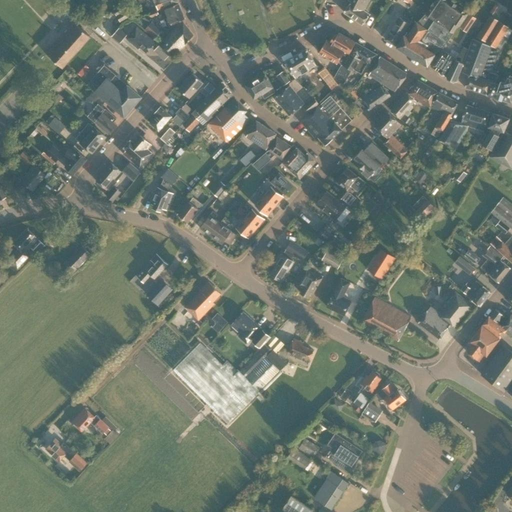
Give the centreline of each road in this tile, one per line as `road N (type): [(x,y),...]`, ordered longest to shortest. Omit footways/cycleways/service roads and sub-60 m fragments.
road 1 (tertiary): [(511,110),(450,88),(333,22),(234,71)]
road 2 (tertiary): [(443,367),(423,377),(235,274)]
road 3 (tertiary): [(78,205),(84,175),(203,41)]
road 4 (tertiary): [(235,274),(165,226),(78,205)]
road 5 (residential): [(235,274),(331,161)]
road 6 (residential): [(331,161),(241,94),(234,71)]
